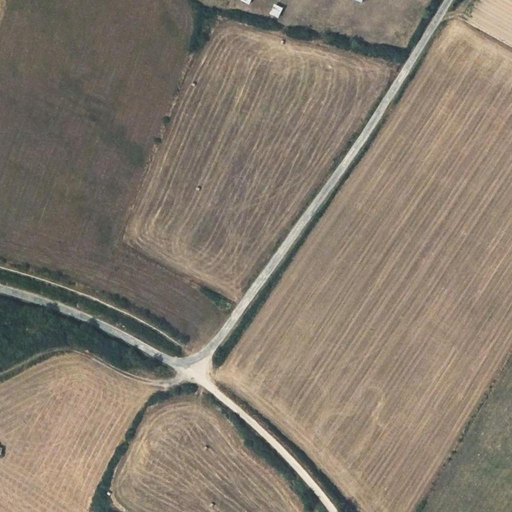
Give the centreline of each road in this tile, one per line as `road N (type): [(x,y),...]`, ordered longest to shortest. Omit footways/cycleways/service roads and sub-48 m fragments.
road 1 (unclassified): [(187,367),(365,133),(448,0)]
road 2 (track): [(202,357),(88,297),(0,268)]
road 3 (track): [(0,375),(63,347),(144,381),(175,381),(187,367)]
road 4 (track): [(187,367),(263,430),(333,511)]
road 5 (unclassified): [(0,291),(107,328),(187,367)]
